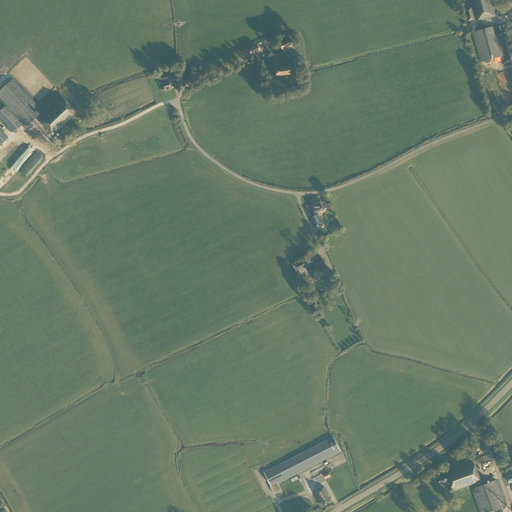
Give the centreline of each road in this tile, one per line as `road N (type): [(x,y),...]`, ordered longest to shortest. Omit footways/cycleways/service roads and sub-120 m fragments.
road 1 (unclassified): [(511,113),(336,188),(299,194),(244,180),(214,162),(188,135),(176,101)]
road 2 (secondary): [(334,511),(431,454),(511,382)]
road 3 (unclassified): [(176,101),(76,140),(21,189),(0,193)]
